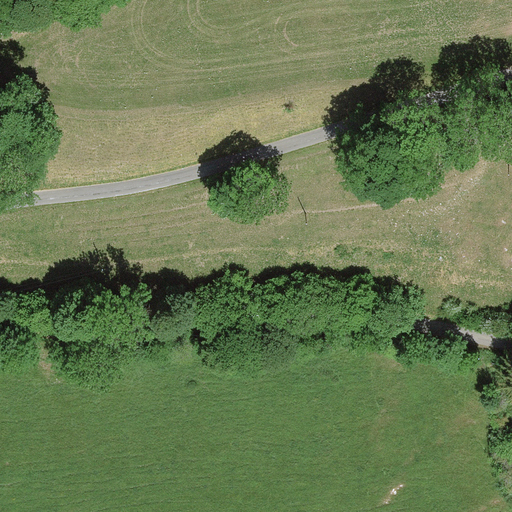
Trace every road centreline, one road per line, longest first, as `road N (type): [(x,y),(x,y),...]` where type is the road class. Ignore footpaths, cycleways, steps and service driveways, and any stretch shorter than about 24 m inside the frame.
road 1 (unclassified): [(0,202),(179,176),(511,72)]
road 2 (unclassified): [(511,343),(356,313),(0,320)]
